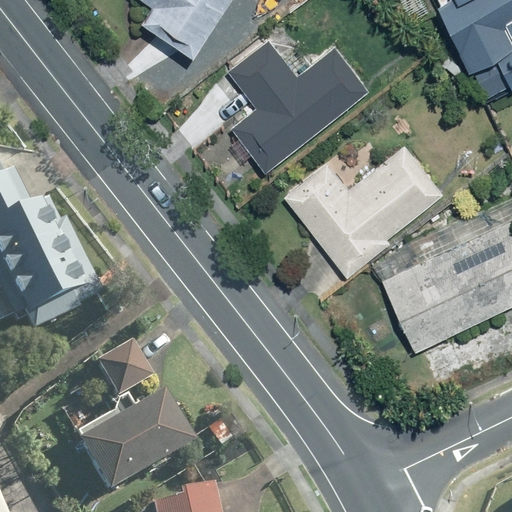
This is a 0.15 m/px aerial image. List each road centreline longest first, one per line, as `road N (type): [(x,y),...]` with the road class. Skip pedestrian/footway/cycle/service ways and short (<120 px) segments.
road 1 (residential): [(365,485),(0,10)]
road 2 (residential): [(365,485),(511,417)]
